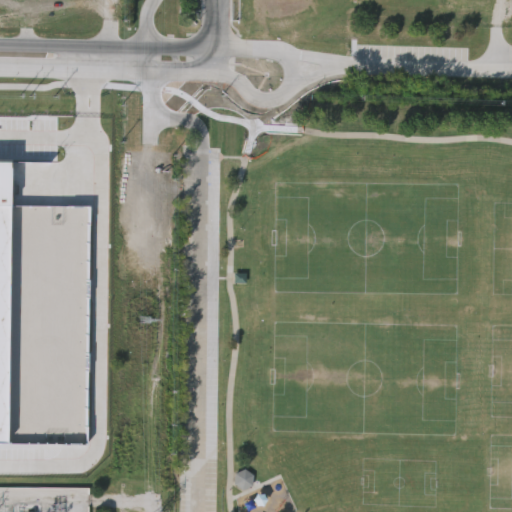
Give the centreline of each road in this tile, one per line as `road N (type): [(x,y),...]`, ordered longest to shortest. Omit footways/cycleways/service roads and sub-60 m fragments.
road 1 (tertiary): [(0,67),(214,72),(267,100),(292,87),(301,66)]
road 2 (residential): [(511,67),(301,66)]
road 3 (residential): [(301,66),(295,53),(276,48),(145,45)]
road 4 (tertiary): [(145,45),(0,42)]
